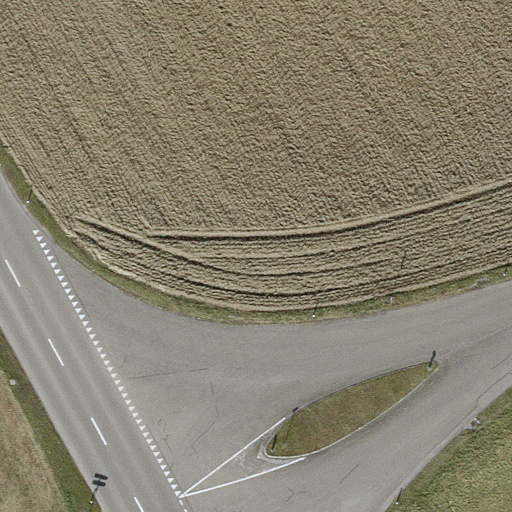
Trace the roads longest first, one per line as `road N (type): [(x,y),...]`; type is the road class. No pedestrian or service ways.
road 1 (residential): [(511,326),(224,373),(95,416)]
road 2 (residential): [(294,511),(363,474),(511,332)]
road 3 (tertiary): [(95,416),(0,240)]
